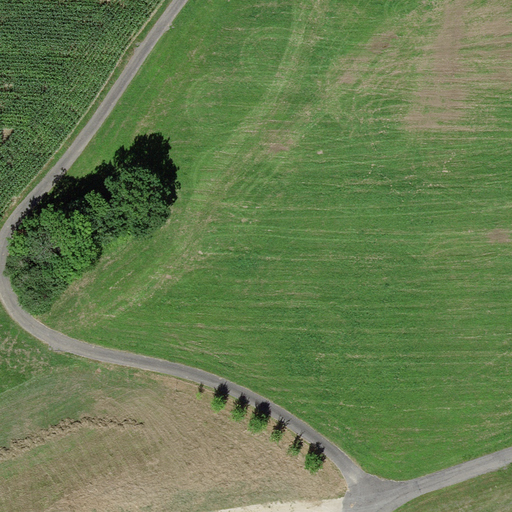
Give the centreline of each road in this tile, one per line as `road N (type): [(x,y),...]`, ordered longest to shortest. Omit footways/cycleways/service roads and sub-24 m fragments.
road 1 (track): [(340,511),(368,507),(328,454),(243,397),(32,334),(7,307),(0,283)]
road 2 (track): [(0,263),(7,235),(179,0)]
road 3 (residential): [(511,453),(365,511)]
